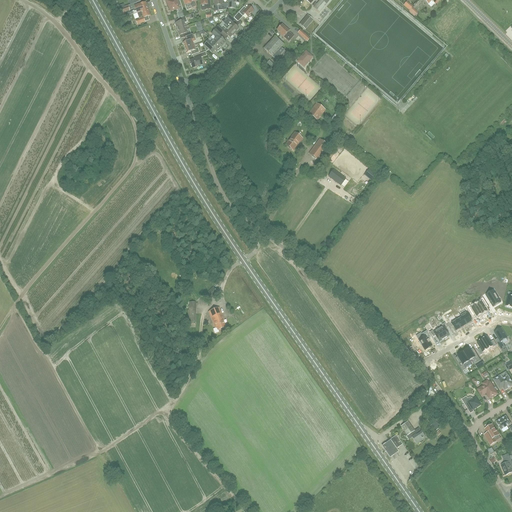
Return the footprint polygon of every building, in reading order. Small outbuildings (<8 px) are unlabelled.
[(178,12),(183,11),(181,4),(178,5),(176,0),(171,0),(170,0),(169,0),(166,1),(168,7),(169,7),(171,11),(177,9),(178,12)] [(183,0),(186,5),(189,4),(191,8),(196,7),(194,2),(196,2),(195,0),(183,0)] [(206,10),(211,9),(210,3),(207,4),(206,0),(200,0),(201,5),(205,5),(206,10)] [(227,10),(227,3),(223,4),(223,2),(221,2),(221,0),(214,0),(215,6),(218,5),(218,11),(227,10)] [(228,0),(228,1),(228,8),(235,9),(235,3),(240,4),(239,0),(228,0)] [(319,13),(326,5),(330,0),(320,0),(314,8),(319,13)] [(146,3),(135,7),(137,14),(148,10),(146,3)] [(238,22),(243,17),(245,15),(248,17),(254,11),(249,6),(243,13),(241,11),(234,18),(238,22)] [(409,11),(415,17),(418,13),(413,8),(409,11)] [(148,10),(137,14),(139,20),(136,21),(137,25),(145,22),(144,18),(150,16),(148,10)] [(177,30),(185,27),(184,23),(187,22),(185,16),(178,19),(179,22),(175,24),(177,30)] [(224,25),(234,34),(239,29),(233,24),(235,21),(230,16),(227,18),(229,20),(224,25)] [(305,30),(313,20),(308,16),(300,25),(305,30)] [(221,34),(225,38),(227,36),(230,38),(234,34),(224,25),(221,29),(218,27),(216,29),(221,34)] [(294,37),(289,32),(282,26),(277,30),(281,34),(280,35),(284,38),(289,42),(294,37)] [(185,27),(177,30),(179,36),(183,34),(185,38),(192,35),(190,29),(187,30),(185,27)] [(226,43),(223,40),(225,38),(221,34),(216,29),(212,34),(216,38),(214,40),(221,47),(226,43)] [(307,42),(310,39),(301,30),(298,33),(307,42)] [(185,38),(186,43),(183,44),(185,48),(194,45),(193,42),(196,41),(194,35),(185,38)] [(264,49),(273,57),(280,63),(288,54),(281,48),(284,45),(275,37),(264,49)] [(221,47),(214,40),(213,39),(210,42),(208,40),(204,45),(209,50),(213,53),(215,51),(217,52),(219,52),(221,50),(220,48),(221,47)] [(194,45),(185,48),(187,54),(191,52),(192,55),(200,53),(198,48),(195,49),(194,45)] [(295,59),(297,62),(304,67),(313,58),(304,50),(295,59)] [(200,58),(207,56),(206,52),(193,57),(194,60),(190,61),(193,69),(203,65),(200,58)] [(318,120),(325,110),(316,104),(309,114),(318,120)] [(293,151),(302,139),(295,134),(286,145),(293,151)] [(318,160),(328,147),(320,141),(310,154),(318,160)] [(346,179),(333,170),(329,177),(341,186),(346,179)] [(375,175),(369,170),(366,174),(372,179),(375,175)] [(208,302),(218,293),(213,288),(203,297),(208,302)] [(494,291),(486,295),(488,298),(493,307),(501,303),(495,293),(494,291)] [(489,307),(483,298),(480,300),(482,303),(477,306),(477,305),(483,315),(488,312),(486,309),(489,307)] [(477,318),(482,315),(483,315),(477,305),(472,308),(470,306),(467,307),(473,317),(476,315),(477,318)] [(218,331),(226,328),(223,321),(224,320),(219,308),(209,312),(216,329),(217,328),(218,331)] [(466,312),(461,316),(467,325),(472,322),(466,312)] [(461,316),(456,320),(461,328),(467,325),(461,316)] [(456,320),(451,323),(456,331),(461,328),(456,320)] [(443,327),(439,330),(444,339),(449,336),(446,330),(448,328),(445,323),(442,325),(443,327)] [(495,333),(498,339),(495,341),(501,350),(506,347),(502,341),(507,338),(501,329),(495,333)] [(432,331),(430,333),(433,338),(435,336),(439,342),(444,339),(439,330),(434,333),(432,331)] [(422,338),(419,340),(420,342),(419,343),(421,346),(422,345),(425,351),(432,347),(429,343),(430,343),(429,340),(428,341),(427,339),(430,337),(429,336),(427,332),(421,335),(422,338)] [(487,338),(482,341),(488,350),(493,347),(493,348),(497,346),(494,341),(490,343),(487,338)] [(480,349),(477,351),(480,356),(484,354),(483,353),(488,350),(482,341),(477,344),(480,349)] [(463,352),(463,353),(464,352),(469,361),(473,359),(476,364),(481,361),(477,354),(474,356),(470,350),(469,349),(468,348),(465,350),(466,351),(463,352)] [(458,356),(458,357),(461,361),(458,363),(463,371),(466,369),(464,366),(470,362),(469,361),(464,352),(463,353),(461,354),(461,353),(458,355),(458,356)] [(500,390),(503,388),(505,391),(511,386),(511,382),(508,377),(503,380),(500,376),(494,380),(498,387),(500,390)] [(490,399),(497,394),(490,382),(489,383),(487,381),(482,384),(484,386),(478,390),(482,397),(485,395),(487,395),(490,399)] [(469,398),(468,399),(466,397),(462,400),(468,410),(471,407),(473,410),(474,409),(480,405),(477,399),(476,398),(473,399),(472,399),(471,398),(470,398),(469,398)] [(511,424),(506,417),(496,423),(501,430),(511,424)] [(426,438),(422,432),(417,436),(414,432),(414,431),(408,422),(401,427),(408,436),(409,435),(412,438),(417,444),(426,438)] [(492,425),(485,430),(488,433),(485,435),(491,445),(501,439),(497,431),(496,432),(492,425)] [(397,449),(403,445),(397,436),(390,441),(396,450),(397,449)] [(511,465),(511,462),(511,460),(510,458),(510,456),(509,454),(502,457),(505,464),(501,466),(506,476),(511,472),(511,469),(510,466),(511,465)]
